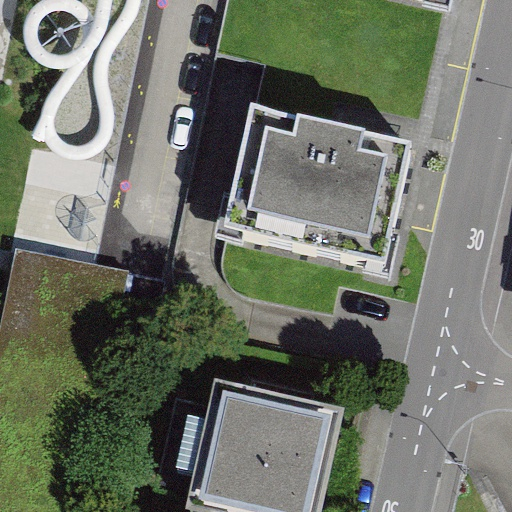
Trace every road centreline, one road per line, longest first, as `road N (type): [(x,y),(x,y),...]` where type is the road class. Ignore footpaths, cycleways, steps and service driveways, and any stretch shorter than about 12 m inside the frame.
road 1 (residential): [(511,38),(434,375)]
road 2 (residential): [(434,375),(404,511)]
